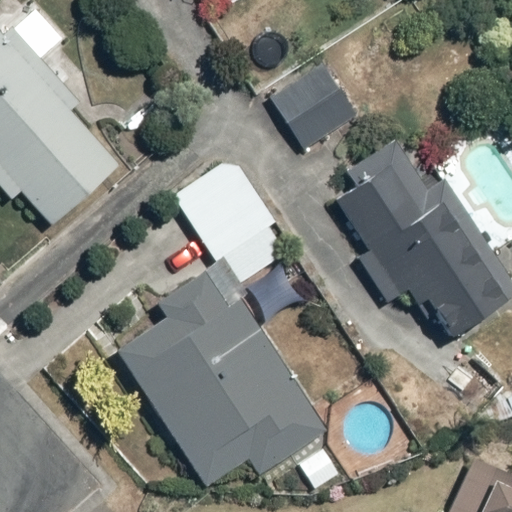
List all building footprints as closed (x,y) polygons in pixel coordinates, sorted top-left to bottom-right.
[(0,179),(19,201),(33,189),(62,222),(126,166),(60,91),(68,85),(20,30),(13,36),(2,22),(0,23),(0,179)] [(363,99),(323,44),(261,88),(302,144),(363,99)] [(511,281),(425,142),(340,201),(370,249),(362,254),(394,306),(422,288),(461,350),(466,348),(511,318),(511,281)] [(175,316),(126,349),(211,491),(255,465),(267,484),(299,464),(317,495),(351,475),(327,436),(335,432),(269,320),(306,298),(285,262),(300,254),(241,155),(182,191),(222,258),(162,294),(175,316)] [(511,511),(511,473),(476,456),(451,511),(511,511)]
